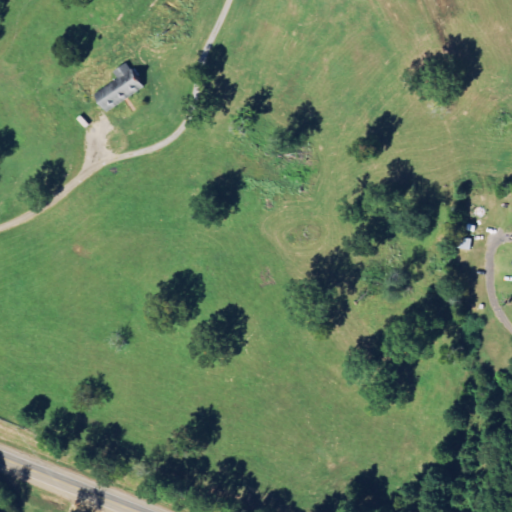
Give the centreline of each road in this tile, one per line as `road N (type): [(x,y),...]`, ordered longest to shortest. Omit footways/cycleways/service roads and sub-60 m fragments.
road 1 (residential): [(0,227),(89,170),(179,129),(226,0)]
road 2 (primary): [(136,511),(0,458)]
